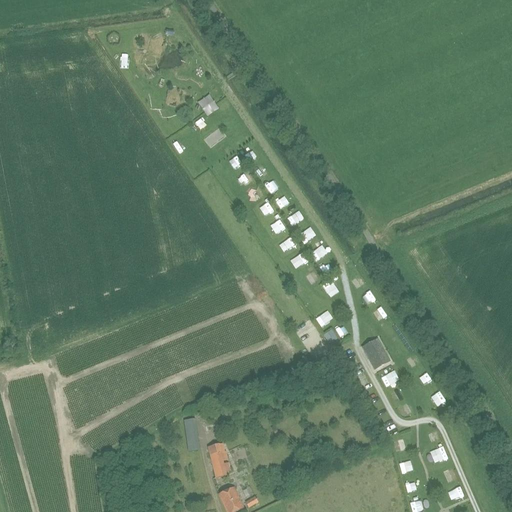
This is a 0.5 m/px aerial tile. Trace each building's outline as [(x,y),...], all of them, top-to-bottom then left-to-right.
[(251,130),(245,133),(250,144),(257,141),(251,130)] [(241,144),(234,147),(237,153),(243,150),(241,144)] [(223,162),(233,159),(230,151),(221,154),(223,162)] [(257,152),(253,154),(258,162),(262,160),(257,152)] [(238,170),(247,167),(243,158),(234,161),(238,170)] [(274,186),(270,188),(274,197),(278,195),(274,186)] [(285,221),(276,226),(282,236),(291,231),(285,221)] [(304,237),(308,246),(316,243),(313,233),(304,237)] [(306,254),(295,263),(303,273),(314,264),(306,254)] [(329,278),(338,274),(333,264),(324,268),(329,278)] [(318,271),(314,274),(320,284),(324,281),(318,271)] [(364,276),(354,281),(359,291),(369,285),(364,276)] [(331,282),(339,294),(346,289),(338,277),(331,282)] [(332,330),(324,335),(330,344),(338,339),(332,330)] [(375,370),(389,362),(376,339),(362,347),(375,370)] [(409,340),(404,343),(412,354),(416,352),(409,340)] [(419,355),(409,360),(415,370),(424,365),(419,355)] [(390,388),(399,382),(394,373),(384,378),(390,388)] [(429,374),(425,377),(433,387),(437,384),(429,374)] [(444,393),(435,399),(443,410),(452,405),(444,393)] [(403,409),(407,418),(415,414),(410,405),(403,409)] [(184,421),(188,452),(199,450),(195,419),(184,421)] [(441,432),(436,434),(440,446),(445,444),(441,432)] [(399,453),(411,450),(408,439),(396,442),(399,453)] [(208,448),(216,480),(227,477),(226,473),(231,471),(229,463),(224,464),(223,462),(229,461),(226,452),(225,452),(223,444),(208,448)] [(411,495),(421,492),(419,482),(408,485),(411,495)] [(456,489),(459,500),(468,498),(464,487),(456,489)] [(219,495),(226,511),(237,511),(244,509),(234,488),(219,495)] [(255,497),(245,503),(249,509),(259,503),(255,497)]
